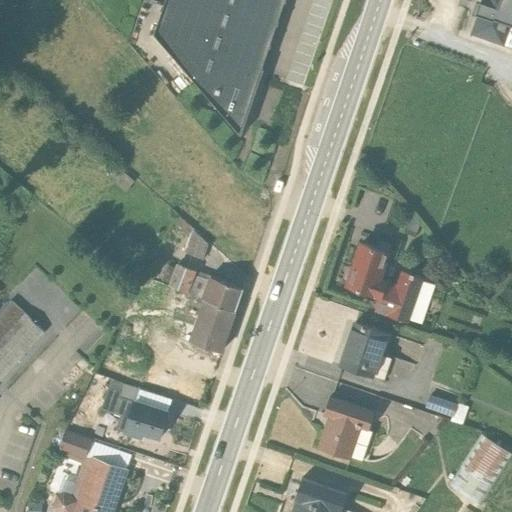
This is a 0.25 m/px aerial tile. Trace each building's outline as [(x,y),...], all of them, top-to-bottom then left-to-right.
[(164,0),(153,34),(241,135),(263,69),(261,68),(284,0),(164,0)] [(475,18),(470,35),(511,49),(511,0),(481,0),(481,1),(477,0),(470,0),(466,15),(475,18)] [(133,182),(116,168),(111,174),(118,180),(116,183),(125,190),(133,182)] [(181,220),(175,226),(187,236),(191,231),(182,253),(202,260),(209,246),(181,220)] [(391,253),(361,243),(353,266),(348,267),(344,277),(348,281),(347,284),(379,296),(373,311),(408,323),(423,278),(400,271),(395,284),(388,281),(388,280),(382,277),(391,253)] [(242,289),(176,264),(175,268),(166,265),(160,281),(169,284),(168,285),(193,296),(234,311),(242,289)] [(193,296),(190,305),(198,308),(186,341),(220,352),(234,311),(193,296)] [(0,379),(43,333),(10,302),(0,313),(0,379)] [(388,334),(352,322),(337,366),(384,381),(391,359),(381,355),(388,334)] [(110,380),(101,410),(119,416),(115,430),(123,432),(122,434),(142,441),(143,436),(159,441),(163,428),(166,425),(168,422),(168,419),(168,416),(169,411),(167,411),(171,400),(110,380)] [(350,459),(351,457),(362,460),(372,432),(368,430),(374,412),(329,397),(322,415),(327,416),(316,448),(350,459)] [(64,431),(58,450),(59,451),(57,454),(82,463),(82,464),(75,484),(62,479),(52,507),(55,511),(112,511),(128,465),(87,452),(91,440),(65,431),(64,431)] [(453,483),(484,503),(511,458),(511,447),(485,431),(453,483)] [(340,511),(347,492),(301,478),(294,499),(296,499),(291,511),(340,511)]
